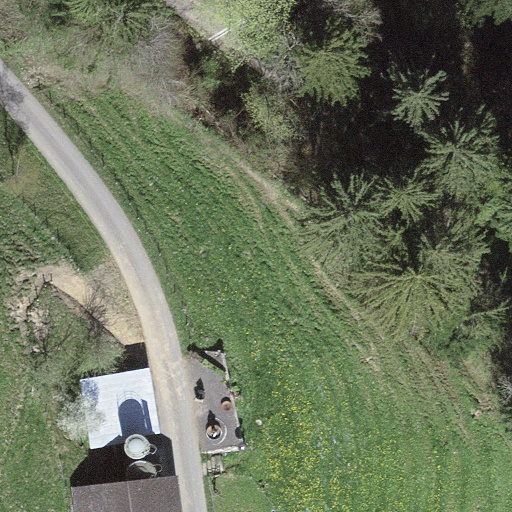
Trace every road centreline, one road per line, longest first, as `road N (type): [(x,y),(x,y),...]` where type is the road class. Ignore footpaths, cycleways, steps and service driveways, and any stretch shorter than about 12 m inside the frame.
road 1 (unclassified): [(0,82),(100,203),(150,291),(197,511)]
road 2 (track): [(511,308),(417,196),(186,0)]
